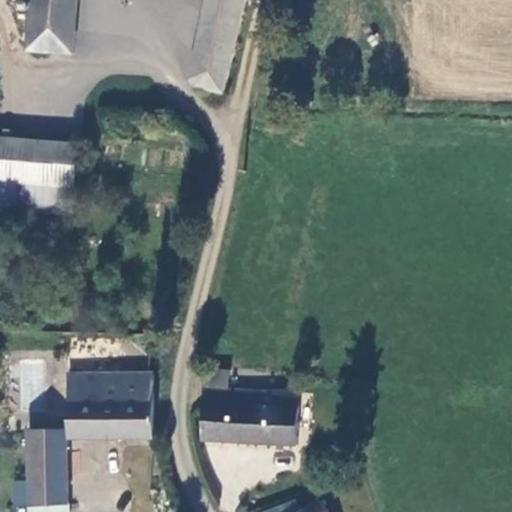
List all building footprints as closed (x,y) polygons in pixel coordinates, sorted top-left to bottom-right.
[(74,51),(77,0),(29,0),(26,49),(74,51)] [(205,0),(189,79),(221,90),(242,0),(205,0)] [(0,208),(65,211),(68,143),(0,140),(0,208)] [(62,439),(150,436),(147,371),(59,375),(61,433),(62,439)] [(298,451),(298,412),(278,411),(279,398),(223,396),(223,377),(198,377),(197,449),(298,451)] [(64,502),(62,439),(61,433),(20,435),(23,504),(64,502)] [(325,511),(318,501),(303,511),(325,511)] [(64,511),(64,502),(23,504),(23,511),(64,511)]
